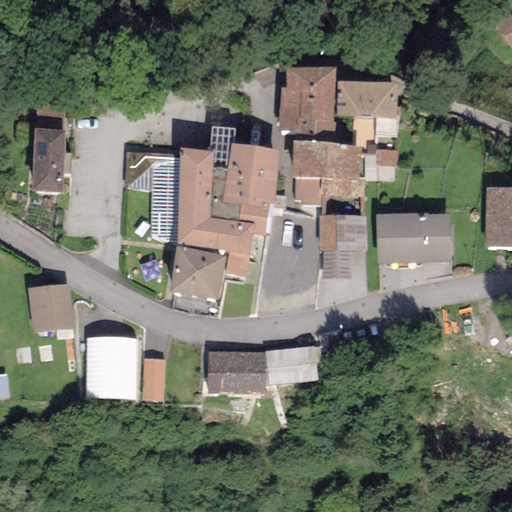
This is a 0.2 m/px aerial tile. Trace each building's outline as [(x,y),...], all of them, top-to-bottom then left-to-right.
[(511,20),(499,29),(511,50),(511,20)] [(334,77),(287,75),(286,93),(281,93),(279,141),(332,142),(334,77)] [(398,92),(338,89),(336,122),(396,125),(398,92)] [(35,99),(35,118),(66,118),(66,99),(35,99)] [(62,138),(36,136),(33,197),(59,198),(62,138)] [(361,153),(293,149),(291,185),(321,185),(321,200),(365,201),(366,183),(360,182),(361,153)] [(279,157),(229,151),(226,176),(222,209),(241,211),(262,214),(263,209),(268,210),(272,211),(279,157)] [(211,161),(182,158),(177,252),(227,259),(226,276),(246,278),(252,238),(252,231),(238,230),(210,226),(211,175),(211,161)] [(222,209),(226,176),(211,175),(210,226),(238,230),(241,211),(222,209)] [(511,193),(486,193),(485,220),(484,252),(511,252),(511,193)] [(262,214),(241,211),(238,230),(252,231),(252,238),(264,240),(268,210),(263,209),(262,214)] [(366,220),(319,220),(319,254),(324,254),(324,283),(350,282),(350,252),(366,252),(366,220)] [(452,220),(377,221),(378,267),(453,266),(452,220)] [(225,263),(178,255),(170,300),(217,308),(225,263)] [(69,289),(29,294),(35,338),(74,333),(69,289)] [(313,351),(264,354),(265,391),(316,386),(313,351)] [(264,354),(207,355),(208,399),(265,398),(265,391),(264,354)] [(165,362),(144,361),(142,403),(163,404),(165,362)]
